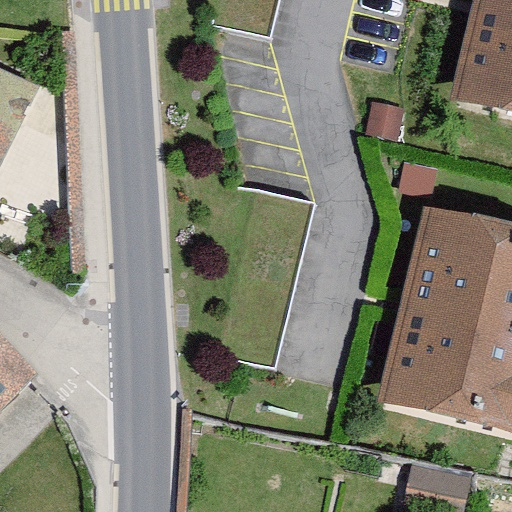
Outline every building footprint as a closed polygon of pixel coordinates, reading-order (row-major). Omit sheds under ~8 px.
[(511,0),(503,0),(480,112),(511,118),(511,0)] [(0,169),(36,103),(0,83),(0,169)] [(511,233),(450,218),(400,410),(511,439),(511,233)] [(237,305),(234,363),(283,364),(285,307),(237,305)] [(0,339),(0,427),(44,376),(0,339)] [(469,511),(471,468),(409,466),(407,511),(469,511)]
